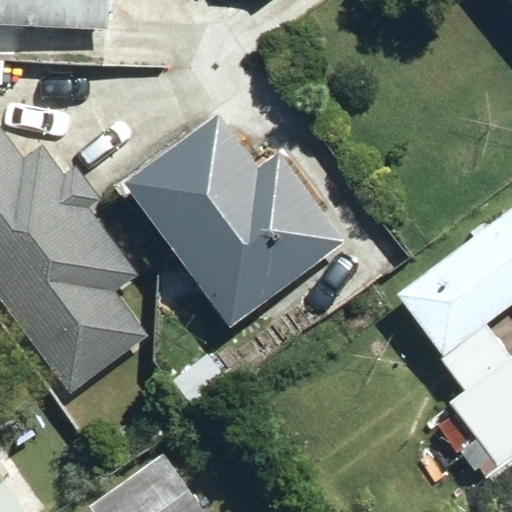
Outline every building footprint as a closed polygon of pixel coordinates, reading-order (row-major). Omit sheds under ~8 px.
[(0,0),(0,24),(103,28),(104,0),(0,0)] [(511,0),(501,0),(511,15),(511,0)] [(216,114),(119,194),(232,335),(343,245),(266,150),(254,160),(216,114)] [(0,126),(0,317),(62,405),(154,340),(117,288),(139,273),(52,149),(28,166),(0,126)] [(511,210),(389,295),(459,395),(444,406),(494,477),(511,464),(511,355),(491,326),(511,312),(511,210)] [(346,301),(324,272),(267,317),(289,345),(346,301)] [(207,511),(160,450),(81,510),(82,511),(207,511)] [(0,511),(1,511),(12,504),(0,488),(0,511)]
